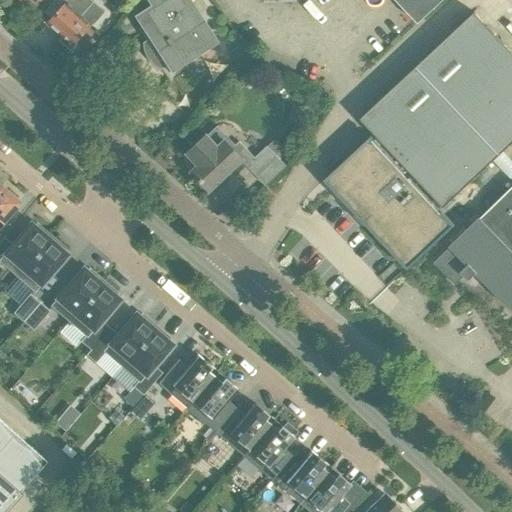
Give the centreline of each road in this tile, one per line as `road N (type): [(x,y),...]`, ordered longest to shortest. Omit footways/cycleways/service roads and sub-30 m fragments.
road 1 (residential): [(93,229),(384,476)]
road 2 (tertiary): [(471,511),(227,288)]
road 3 (residential): [(246,262),(0,44)]
road 4 (tertiary): [(121,194),(0,91)]
road 5 (tertiary): [(227,288),(121,194)]
road 6 (residential): [(0,150),(93,229)]
